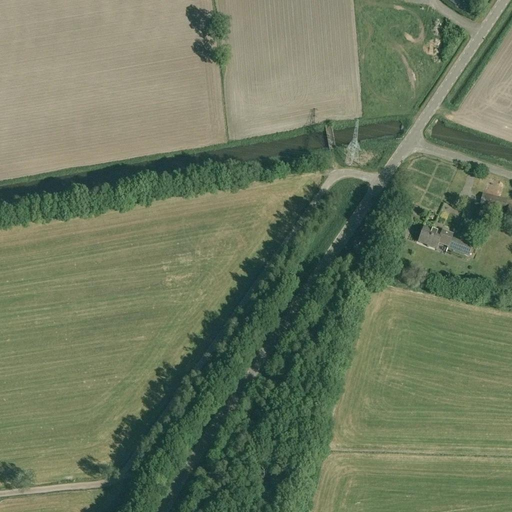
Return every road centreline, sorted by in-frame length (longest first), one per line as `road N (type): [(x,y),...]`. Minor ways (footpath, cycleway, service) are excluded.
road 1 (unclassified): [(117,487),(336,174),(378,184)]
road 2 (unclassified): [(164,511),(378,184)]
road 3 (unclassified): [(378,184),(502,0)]
